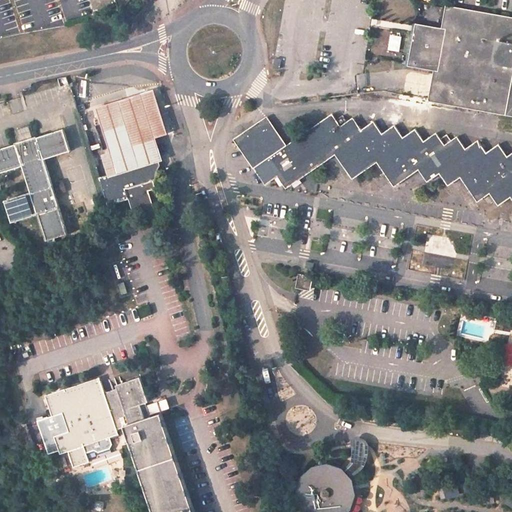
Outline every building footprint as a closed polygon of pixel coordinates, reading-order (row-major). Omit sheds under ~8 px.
[(511,19),(448,8),(445,26),(443,25),(442,28),(416,23),(409,63),(438,69),(433,98),(511,112),(511,19)] [(167,135),(154,90),(128,98),(95,108),(110,159),(157,145),(155,138),(167,135)] [(283,148),(257,166),(266,179),(278,171),(287,182),(337,149),(354,173),(379,156),(396,180),(420,163),(429,176),(441,167),(450,180),(462,171),(479,195),(491,187),(499,199),(511,190),(511,153),(508,157),(499,144),(487,153),(479,141),(466,149),(457,137),(446,145),(436,133),(425,141),(416,129),(404,138),(395,126),(383,134),(374,122),(362,130),(353,118),(348,122),(344,116),(337,121),(333,114),(283,148)] [(266,124),(240,141),(251,158),(277,140),(266,124)] [(0,174),(23,167),(30,194),(5,202),(12,223),(37,216),(45,242),(67,236),(59,209),(60,209),(46,160),(71,152),(64,131),(0,150),(0,174)] [(277,140),(251,158),(257,166),(283,148),(277,140)] [(155,164),(162,161),(161,156),(157,145),(110,159),(112,159),(113,161),(110,162),(110,160),(94,164),(105,197),(126,190),(133,213),(153,207),(149,191),(156,189),(149,165),(155,164)] [(153,207),(161,204),(156,189),(149,191),(153,207)] [(123,283),(118,284),(122,295),(127,293),(123,283)] [(65,389),(46,395),(53,416),(38,421),(49,454),(59,450),(60,454),(68,451),(73,464),(89,459),(86,452),(94,449),(99,452),(109,448),(112,443),(121,440),(119,433),(126,431),(154,511),(195,511),(162,413),(150,418),(149,415),(146,406),(145,403),(149,402),(140,377),(117,385),(118,388),(105,392),(101,380),(66,391),(65,389)] [(169,409),(166,400),(146,406),(149,415),(169,409)] [(437,420),(423,418),(422,425),(435,427),(437,420)] [(344,470),(328,465),(314,468),(302,479),(298,493),(301,506),(306,511),(348,511),(351,511),(355,495),(353,481),(344,470)]
